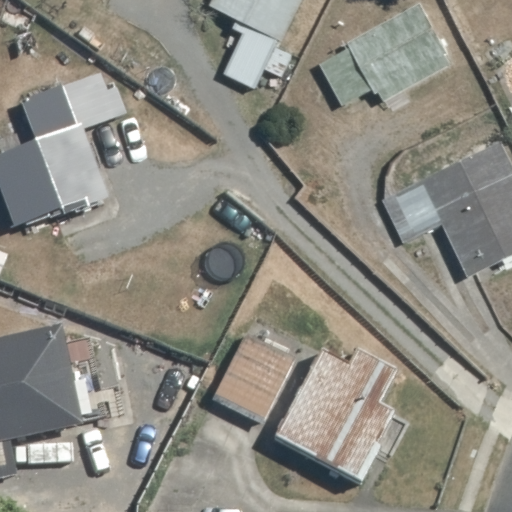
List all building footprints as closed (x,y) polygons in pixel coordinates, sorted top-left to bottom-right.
[(297,32),(312,0),(222,0),(220,5),(255,21),(230,69),(263,86),(274,66),(286,72),(304,35),(297,32)] [(463,61),(429,0),(322,61),(348,106),(381,87),(390,103),(463,61)] [(136,122),(123,77),(26,103),(38,148),(2,158),(21,226),(110,202),(91,134),(136,122)] [(511,144),(508,137),(384,200),(409,249),(438,234),(471,298),(511,277),(511,144)] [(13,442),(103,421),(98,398),(119,393),(111,360),(78,367),(67,320),(0,335),(0,480),(21,476),(13,442)] [(340,359),(314,346),(309,357),(242,324),(207,398),(273,430),(268,439),(361,486),(415,377),(347,344),(340,359)]
